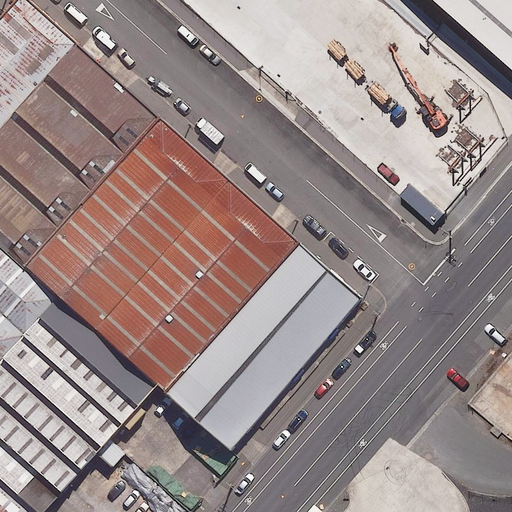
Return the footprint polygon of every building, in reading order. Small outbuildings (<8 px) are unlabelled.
[(0,130),(3,133),(86,41),(40,0),(18,0),(0,20),(0,130)] [(248,0),(245,3),(241,0),(217,0),(202,17),(227,41),(233,35),(258,58),(286,27),(256,0),(248,0)] [(393,82),(484,164),(511,132),(511,77),(425,0),(365,0),(337,32),(393,82)] [(511,0),(442,0),(511,62),(511,0)] [(168,114),(86,41),(3,133),(0,135),(0,234),(33,264),(168,114)] [(484,164),(393,82),(343,137),(435,219),(484,164)] [(308,239),(168,114),(33,264),(66,294),(161,380),(173,389),(308,239)] [(0,365),(66,294),(33,264),(0,234),(0,365)] [(308,239),(173,389),(238,448),(373,298),(308,239)] [(161,380),(66,294),(0,365),(0,427),(65,486),(161,380)] [(511,362),(491,388),(502,398),(492,410),(511,427),(511,362)] [(93,511),(65,486),(0,427),(0,511),(93,511)]
